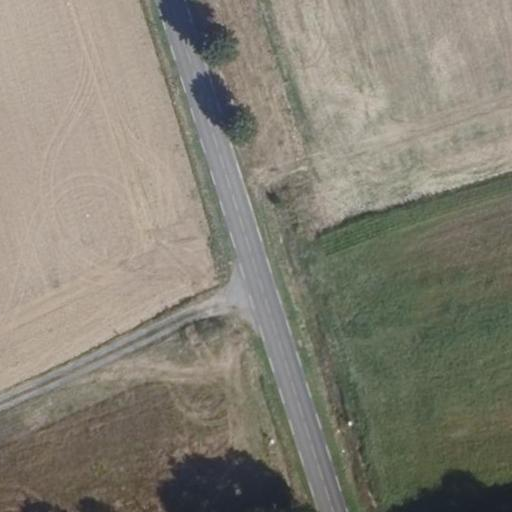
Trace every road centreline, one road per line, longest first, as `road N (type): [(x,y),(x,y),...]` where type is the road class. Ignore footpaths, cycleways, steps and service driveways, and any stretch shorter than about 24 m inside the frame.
road 1 (secondary): [(174,0),(334,511)]
road 2 (track): [(263,277),(0,404)]
